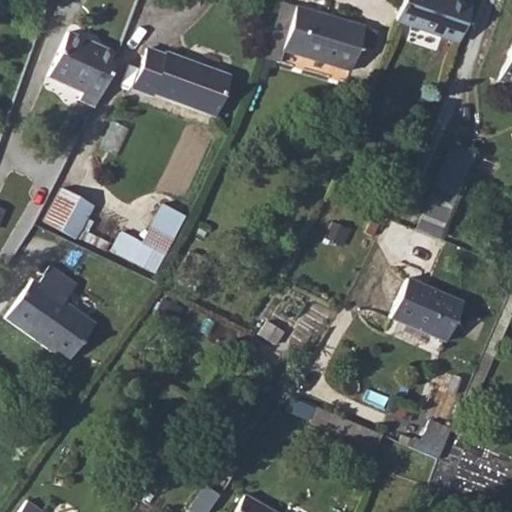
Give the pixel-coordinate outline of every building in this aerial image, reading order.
[(398,0),(392,22),(455,43),(469,0),(398,0)] [(293,7),(279,50),(347,71),(361,28),(293,7)] [(78,100),(92,106),(115,55),(66,32),(46,76),(81,92),(78,100)] [(511,38),(495,79),(502,81),(511,85),(511,38)] [(151,93),(211,115),(226,74),(164,51),(162,55),(144,48),(130,88),(150,96),(151,93)] [(449,142),(431,184),(453,193),(471,152),(449,142)] [(41,221),(73,238),(78,229),(91,204),(61,188),(41,221)] [(122,230),(111,250),(156,273),(185,214),(161,202),(141,238),(122,230)] [(30,279),(2,319),(48,352),(51,349),(67,361),(93,325),(64,303),(75,286),(49,266),(37,284),(30,279)] [(387,319),(442,342),(459,301),(405,278),(387,319)] [(428,417),(415,446),(439,457),(451,427),(428,417)] [(211,478),(224,487),(242,463),(228,453),(211,478)] [(270,511),(242,495),(232,511),(270,511)] [(38,511),(26,503),(19,511),(38,511)]
